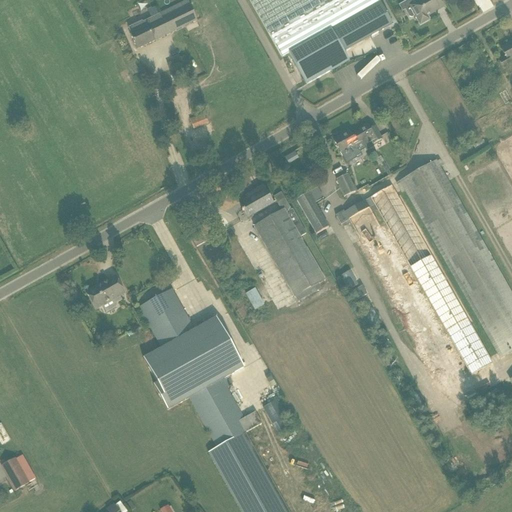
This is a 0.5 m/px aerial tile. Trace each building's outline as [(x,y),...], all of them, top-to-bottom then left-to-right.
[(248,0),(266,30),(318,0),(248,0)] [(318,0),(266,30),(281,58),(288,54),(306,86),(331,71),(326,63),(344,53),(343,53),(392,25),(378,0),(318,0)] [(419,0),(420,1),(404,10),(409,18),(412,18),(415,16),(420,25),(428,20),(427,17),(443,8),(439,0),(419,0)] [(142,22),(128,29),(131,35),(130,36),(132,41),(136,50),(197,21),(192,12),(187,2),(160,15),(160,14),(158,15),(151,19),(142,23),(142,22)] [(509,61),(511,59),(511,42),(501,49),(505,57),(499,60),(504,70),(511,65),(509,61)] [(183,65),(180,59),(167,65),(169,71),(183,65)] [(183,66),(170,72),(175,83),(188,77),(183,66)] [(204,114),(189,120),(193,129),(208,123),(204,114)] [(374,148),(372,145),(381,140),(374,128),(370,130),(368,126),(362,128),(359,130),(351,135),(349,132),(333,141),(344,160),(352,155),(349,150),(360,144),(362,148),(364,148),(366,152),(370,149),(374,148)] [(289,165),(298,159),(294,152),(285,158),(289,165)] [(336,181),(344,198),(355,193),(347,176),(336,181)] [(240,204),(243,209),(248,218),(272,204),(263,187),(249,195),(250,198),(240,204)] [(324,280),(300,238),(306,235),(295,217),(292,210),(291,211),(281,194),(274,198),(274,199),(274,200),(275,202),(276,201),(282,212),(254,228),(294,298),(324,280)] [(296,201),(315,235),(328,228),(308,194),(296,201)] [(343,211),(335,216),(341,225),(349,221),(348,220),(374,205),(370,199),(365,202),(365,201),(344,213),(343,211)] [(351,271),(341,276),(350,292),(354,290),(359,299),(368,294),(363,286),(360,287),(351,271)] [(115,277),(86,293),(95,310),(102,306),(106,313),(116,307),(115,304),(113,300),(120,296),(124,294),(115,277)] [(171,291),(139,309),(161,349),(193,331),(171,291)] [(161,349),(143,359),(157,384),(153,386),(167,411),(189,399),(221,381),(242,369),(237,359),(215,319),(193,331),(161,349)] [(97,334),(95,337),(96,340),(99,342),(102,341),(103,338),(103,335),(100,333),(97,334)] [(221,381),(189,399),(217,449),(242,435),(245,433),(261,424),(255,413),(243,420),(221,381)] [(266,407),(263,409),(269,420),(278,437),(284,433),(291,429),(285,418),(288,417),(278,400),(266,407)] [(217,449),(208,454),(240,511),(288,511),(245,433),(242,435),(217,449)] [(1,467),(15,491),(28,484),(14,460),(1,467)]
